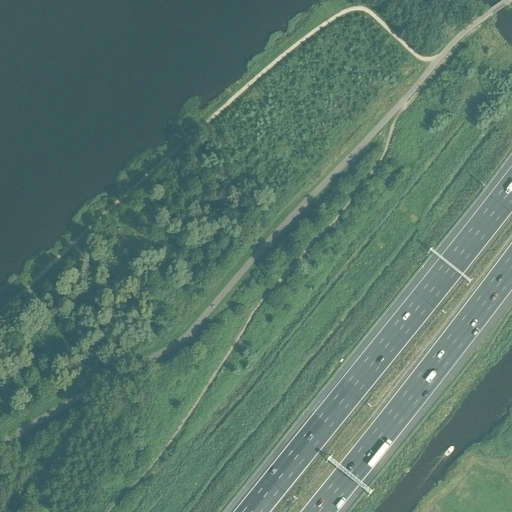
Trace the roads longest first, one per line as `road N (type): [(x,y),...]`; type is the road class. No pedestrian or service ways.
road 1 (unknown): [(110,511),(160,452),(269,285),(373,168),(393,110)]
road 2 (motorway): [(511,189),(252,511)]
road 3 (motorway): [(321,511),(511,268)]
